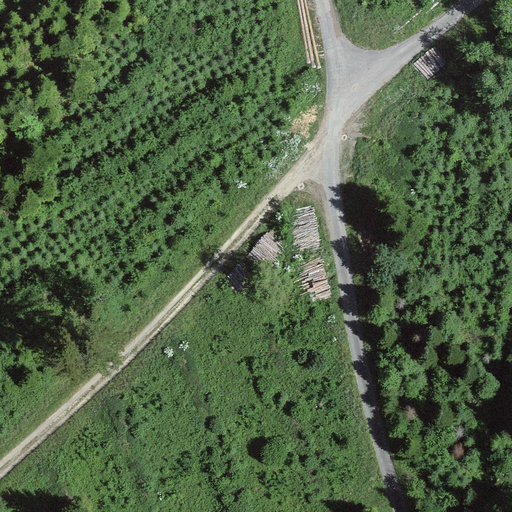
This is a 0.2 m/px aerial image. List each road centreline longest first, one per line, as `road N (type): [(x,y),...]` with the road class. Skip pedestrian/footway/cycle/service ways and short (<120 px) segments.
road 1 (track): [(398,511),(353,323),(328,159),(352,97),(474,0)]
road 2 (track): [(328,159),(285,183),(0,473)]
